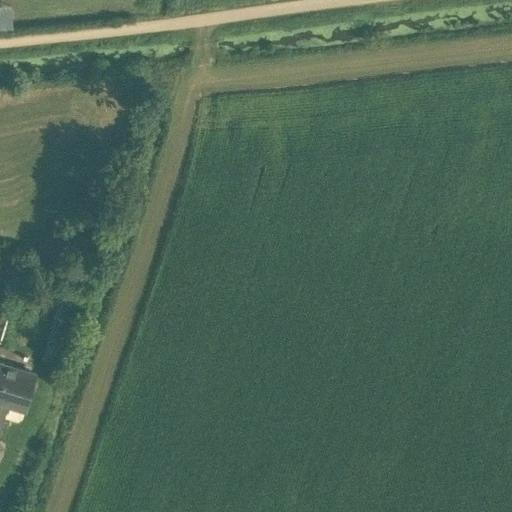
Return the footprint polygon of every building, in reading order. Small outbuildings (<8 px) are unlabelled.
[(0,2),(0,26),(12,25),(9,1),(0,2)] [(9,316),(0,313),(0,339),(1,340),(9,316)] [(62,346),(49,342),(42,365),(55,369),(62,346)] [(36,372),(0,360),(0,396),(8,399),(27,404),(36,372)] [(0,425),(8,399),(0,396),(0,425)]
